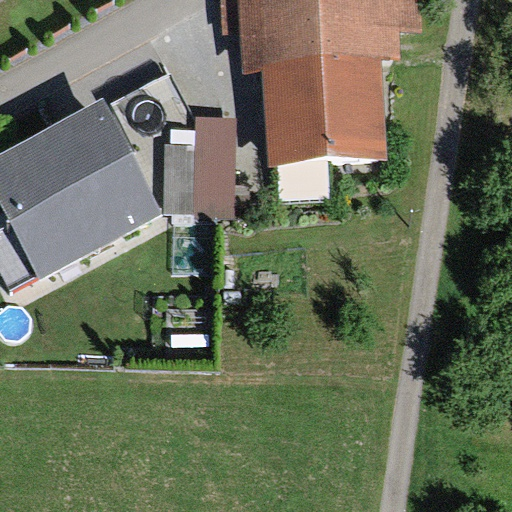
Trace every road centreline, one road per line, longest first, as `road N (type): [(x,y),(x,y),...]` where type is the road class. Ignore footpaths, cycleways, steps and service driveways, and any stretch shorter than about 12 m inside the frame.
road 1 (track): [(463,0),(392,511)]
road 2 (residential): [(180,0),(0,96)]
